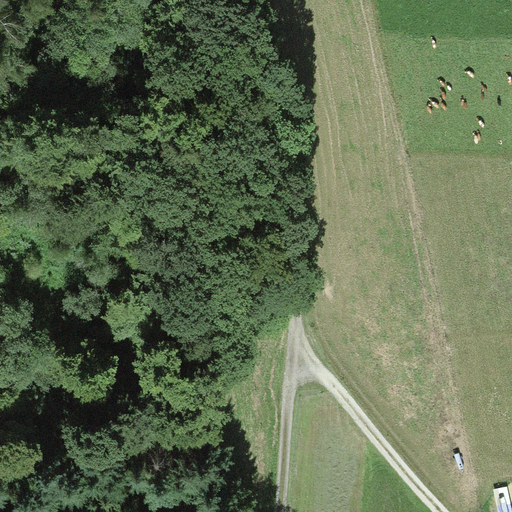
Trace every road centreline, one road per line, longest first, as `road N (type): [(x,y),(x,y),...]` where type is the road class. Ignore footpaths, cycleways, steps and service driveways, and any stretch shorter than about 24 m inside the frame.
road 1 (track): [(278,511),(295,334),(291,224),(257,0)]
road 2 (track): [(436,511),(295,334)]
